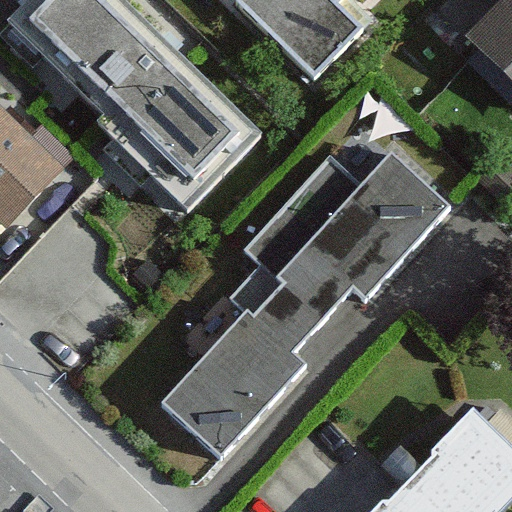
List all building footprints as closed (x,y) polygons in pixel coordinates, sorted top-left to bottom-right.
[(260,138),(116,0),(31,0),(6,26),(103,119),(95,127),(186,214),(260,138)] [(358,35),(323,0),(240,0),(237,4),(312,80),(358,35)] [(511,0),(506,0),(463,44),(511,92),(511,0)] [(0,113),(0,222),(6,228),(60,173),(0,113)] [(285,290),(321,323),(351,291),(364,303),(447,214),(390,161),(361,192),(331,164),(247,255),(285,290)] [(511,179),(498,167),(481,188),(509,212),(511,208),(511,179)] [(163,406),(220,458),(302,370),(289,357),(321,323),(285,290),(251,326),(244,319),(163,406)] [(501,511),(511,501),(511,452),(470,412),(431,453),(436,458),(386,510),(380,505),(373,511),(501,511)]
